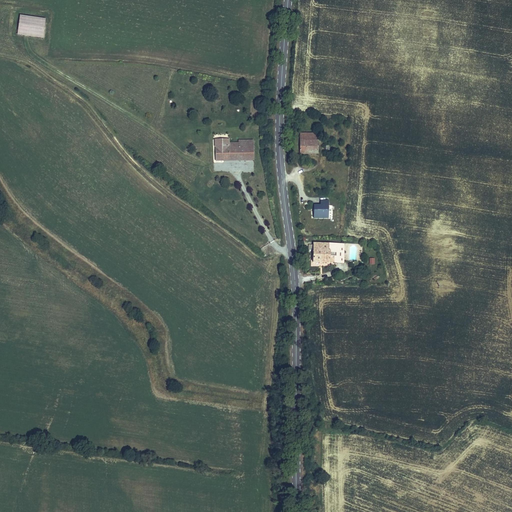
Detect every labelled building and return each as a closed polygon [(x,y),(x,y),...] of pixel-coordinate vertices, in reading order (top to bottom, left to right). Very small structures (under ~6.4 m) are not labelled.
[(45,20),(20,17),(18,36),(42,39),(45,20)] [(299,152),(316,152),(315,139),(299,139),(299,152)] [(229,140),(215,140),(215,161),(223,161),(223,157),(238,157),(238,143),(229,143),(229,140)] [(253,143),(238,143),(238,157),(252,157),(253,143)] [(320,205),(312,204),(312,212),(319,212),(320,205)] [(313,262),(331,263),(331,255),(329,254),(331,252),(332,253),(335,251),(335,244),(313,243),(313,262)] [(340,245),(335,244),(335,251),(332,253),(331,252),(329,254),(331,255),(331,263),(343,263),(344,252),(340,252),(340,245)]
